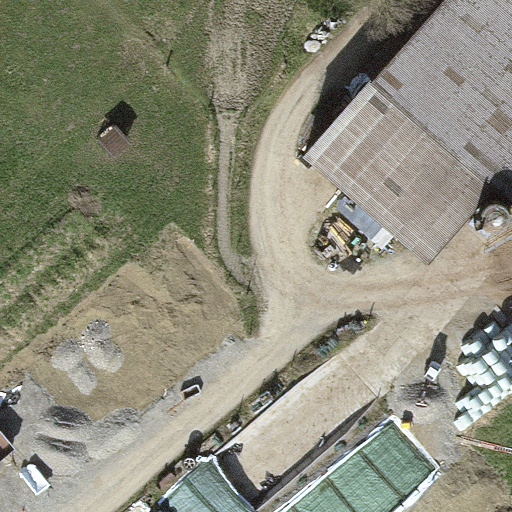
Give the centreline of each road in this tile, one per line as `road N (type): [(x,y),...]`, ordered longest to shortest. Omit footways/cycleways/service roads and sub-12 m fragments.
road 1 (track): [(511,265),(314,313),(99,511)]
road 2 (track): [(314,313),(268,192),(285,111),(385,0)]
